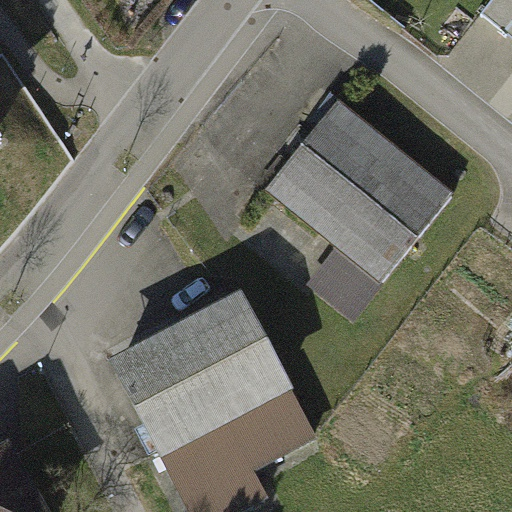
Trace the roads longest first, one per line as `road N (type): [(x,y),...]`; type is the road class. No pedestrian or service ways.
road 1 (residential): [(0,302),(238,0)]
road 2 (residential): [(322,0),(511,144)]
